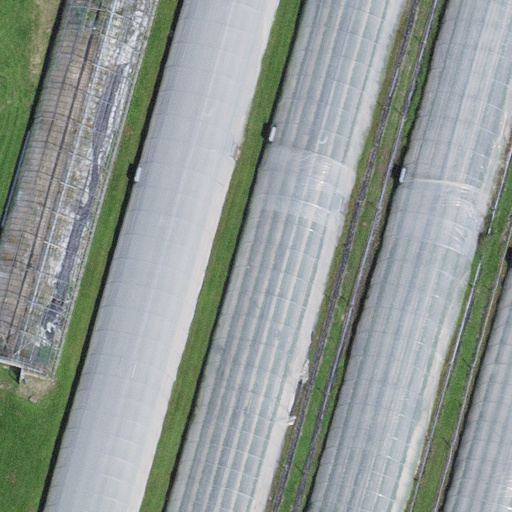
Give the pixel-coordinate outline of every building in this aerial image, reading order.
[(75,0),(0,330),(0,361),(70,377),(155,0),(75,0)] [(189,0),(74,511),(163,511),(277,0),(189,0)] [(285,511),(400,0),(308,0),(193,511),(285,511)] [(511,0),(448,0),(333,511),(420,511),(511,102),(511,0)] [(511,511),(511,320),(470,511),(511,511)]
